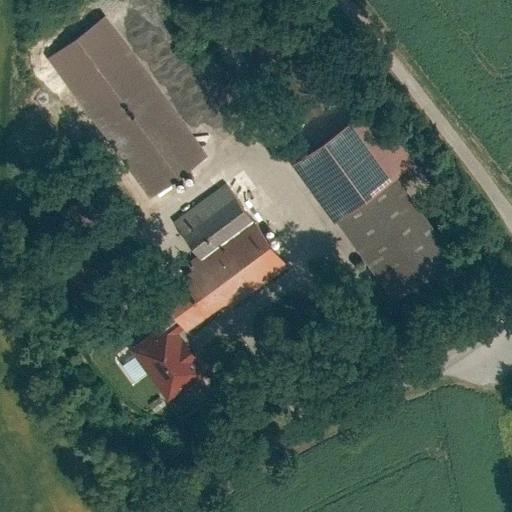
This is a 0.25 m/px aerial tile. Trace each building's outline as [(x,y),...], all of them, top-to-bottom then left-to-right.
[(106,8),(47,50),(148,191),(207,149),(106,8)] [(292,122),(335,100),(297,25),(280,34),(267,9),(241,22),(292,122)] [(365,107),(294,161),(394,292),(448,250),(389,173),(405,160),(365,107)] [(140,245),(96,183),(50,215),(94,277),(140,245)] [(159,289),(183,318),(273,245),(225,187),(175,228),(199,257),(159,289)] [(167,318),(131,345),(167,393),(203,366),(167,318)]
